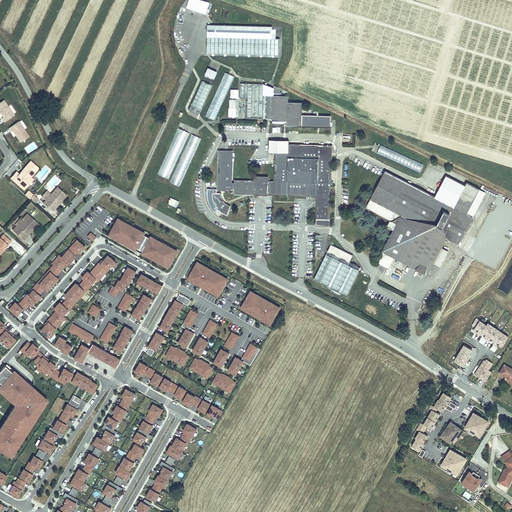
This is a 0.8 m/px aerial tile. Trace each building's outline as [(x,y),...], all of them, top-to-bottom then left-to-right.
[(206,14),(210,2),(203,0),(188,0),(186,7),(206,14)] [(276,39),(276,34),(272,34),(272,29),(272,26),(216,25),(216,37),(208,37),(208,53),(280,55),(280,39),(276,39)] [(214,78),(217,71),(208,67),(205,74),(214,78)] [(226,72),(206,113),(215,118),(235,76),(226,72)] [(205,79),(191,106),(200,111),(213,83),(205,79)] [(241,83),(241,99),(249,99),(249,119),(267,120),(268,91),(274,91),(274,87),(264,83),(241,83)] [(329,126),(329,114),(301,114),(301,101),(286,101),(286,91),(274,91),(273,120),(273,124),(285,124),(285,122),(289,122),(289,126),(329,126)] [(4,98),(0,100),(0,109),(0,110),(4,115),(2,116),(5,120),(14,113),(4,98)] [(19,120),(9,126),(11,130),(13,129),(16,134),(21,140),(29,135),(19,120)] [(168,178),(189,132),(179,127),(158,173),(168,178)] [(179,186),(201,138),(192,134),(170,181),(179,186)] [(351,143),(351,134),(343,134),(343,143),(351,143)] [(318,193),(318,217),(330,217),(331,170),(331,144),(294,144),(294,146),(288,146),(289,140),(269,140),(269,152),(275,152),(275,165),(274,180),(268,180),(268,176),(256,176),(256,180),(235,180),(235,183),(232,183),(233,165),(233,149),(231,149),(231,145),(224,145),(224,149),(219,149),(218,190),(232,190),(232,187),(235,187),(235,193),(255,193),(312,193),(312,186),(318,186),(318,193)] [(25,148),(28,153),(37,149),(34,143),(25,148)] [(420,172),(423,163),(380,145),(377,154),(420,172)] [(16,171),(11,176),(23,187),(26,184),(32,178),(30,176),(32,173),(38,167),(31,160),(22,170),(23,171),(20,174),(19,173),(16,171)] [(382,250),(406,262),(427,274),(433,262),(439,252),(442,246),(446,238),(458,245),(465,232),(474,216),(468,213),(480,190),(467,183),(455,206),(387,169),(366,207),(391,220),(394,228),(382,250)] [(43,202),(52,210),(55,206),(54,205),(59,200),(60,201),(66,194),(57,186),(43,202)] [(486,193),(480,190),(468,213),(474,216),(480,205),(486,193)] [(33,193),(30,197),(35,201),(38,198),(33,193)] [(221,193),(212,193),(212,194),(213,196),(214,201),(215,203),(217,207),(220,210),(224,213),(228,215),(231,207),(227,205),(225,203),(222,199),(221,196),(221,193)] [(170,196),(167,202),(176,206),(179,201),(170,196)] [(15,224),(13,227),(18,232),(17,233),(22,238),(27,233),(26,232),(30,226),(32,228),(37,222),(27,212),(20,219),(15,224)] [(169,246),(162,242),(161,244),(155,241),(157,239),(151,236),(150,238),(144,235),(145,233),(139,230),(138,232),(133,229),(134,227),(129,224),(128,226),(123,223),(124,221),(118,218),(110,233),(117,237),(116,239),(119,241),(120,239),(125,241),(124,244),(131,248),(132,245),(139,249),(145,253),(144,255),(152,259),(153,257),(158,259),(157,262),(163,265),(164,263),(169,266),(175,255),(173,254),(174,252),(168,248),(169,246)] [(3,233),(0,235),(0,250),(10,239),(3,233)] [(79,252),(85,245),(77,239),(74,242),(69,248),(75,253),(78,251),(79,252)] [(484,239),(479,251),(488,255),(493,242),(484,239)] [(331,244),(314,278),(347,294),(360,267),(349,262),(353,254),(331,244)] [(178,251),(169,246),(168,248),(174,252),(173,254),(175,255),(178,251)] [(448,250),(442,246),(439,252),(445,255),(448,251),(448,250)] [(72,256),(75,253),(69,248),(66,251),(62,256),(68,262),(69,263),(74,258),(72,256)] [(382,250),(376,261),(387,268),(392,259),(396,261),(389,274),(398,278),(406,262),(382,250)] [(439,252),(433,262),(440,266),(441,263),(445,255),(439,252)] [(58,272),(68,262),(62,256),(60,255),(59,254),(58,255),(52,262),(54,263),(51,266),(58,272)] [(112,265),(115,261),(108,254),(103,260),(102,259),(99,262),(105,267),(108,269),(112,265)] [(475,259),(464,278),(471,282),(482,264),(475,259)] [(105,272),(103,270),(105,267),(99,262),(90,272),(95,277),(95,278),(96,279),(98,280),(105,272)] [(197,264),(190,277),(195,279),(193,282),(201,286),(202,284),(207,287),(206,289),(215,294),(216,291),(220,293),(227,280),(222,278),(224,276),(217,272),(215,274),(209,270),(211,268),(203,264),(202,266),(197,264)] [(51,283),(57,277),(55,275),(58,272),(51,266),(43,275),(51,283)] [(129,284),(136,271),(128,266),(121,280),(119,279),(115,286),(113,285),(109,292),(116,296),(120,289),(123,290),(127,284),(129,284)] [(90,284),(95,278),(95,277),(90,272),(87,270),(81,276),(84,279),(81,282),(88,288),(91,284),(90,284)] [(163,285),(142,273),(138,281),(158,293),(163,285)] [(46,289),(51,283),(43,275),(41,278),(43,279),(39,283),(38,282),(35,285),(42,291),(44,288),(46,289)] [(85,291),(88,288),(81,282),(78,285),(76,282),(70,288),(80,297),(82,294),(80,293),(83,289),(85,291)] [(39,294),(42,291),(35,285),(32,288),(33,289),(29,294),(35,300),(37,301),(41,296),(39,294)] [(77,299),(80,297),(70,288),(65,294),(68,297),(65,300),(71,306),(74,303),(73,301),(76,298),(77,299)] [(86,303),(95,295),(90,290),(82,299),(86,303)] [(130,303),(133,296),(126,292),(123,299),(130,303)] [(33,302),(35,300),(29,294),(28,293),(20,301),(27,307),(29,304),(31,305),(33,302)] [(144,312),(152,298),(144,293),(136,307),(130,318),(135,321),(137,317),(140,318),(144,311),(144,312)] [(180,293),(177,299),(188,305),(191,300),(180,293)] [(272,323),(280,310),(275,307),(276,305),(269,301),(268,303),(262,299),(263,297),(256,293),(255,295),(250,293),(243,305),(247,308),(245,310),(253,315),(254,313),(260,316),(259,318),(266,322),(268,320),(272,323)] [(217,298),(211,294),(208,300),(214,303),(217,298)] [(68,309),(71,306),(65,300),(62,303),(60,301),(54,308),(56,310),(62,314),(68,309)] [(172,325),(179,311),(180,311),(184,304),(176,300),(172,307),(172,306),(164,320),(160,327),(168,332),(172,325)] [(24,310),(27,307),(20,301),(18,304),(15,301),(13,304),(9,308),(17,315),(22,308),(24,310)] [(96,316),(99,311),(97,309),(98,307),(93,304),(89,311),(96,316)] [(58,325),(65,317),(63,315),(62,314),(56,310),(47,320),(53,326),(55,323),(58,325)] [(189,330),(198,314),(191,310),(182,326),(186,329),(189,330)] [(509,334),(476,317),(469,329),(503,347),(509,334)] [(51,333),(55,328),(53,326),(47,320),(44,323),(46,324),(41,330),(48,336),(51,333)] [(210,337),(217,324),(210,320),(203,333),(210,337)] [(14,339),(11,336),(4,330),(5,328),(2,326),(4,324),(0,321),(0,339),(1,341),(0,341),(0,343),(2,345),(4,343),(7,346),(14,339)] [(74,334),(78,327),(72,323),(68,330),(74,334)] [(121,351),(129,337),(128,337),(132,330),(124,326),(121,333),(113,347),(121,351)] [(82,338),(86,331),(78,327),(74,334),(82,338)] [(105,342),(110,332),(105,329),(99,338),(105,342)] [(186,347),(194,333),(189,330),(186,329),(179,343),(186,347)] [(89,342),(93,335),(86,331),(82,338),(89,342)] [(157,350),(165,337),(157,332),(149,346),(157,350)] [(231,350),(239,336),(232,332),(224,346),(231,350)] [(67,353),(72,346),(65,342),(66,340),(59,336),(55,344),(61,347),(60,349),(67,353)] [(201,355),(209,342),(201,337),(193,351),(201,355)] [(65,382),(70,372),(63,368),(60,372),(57,370),(54,367),(55,366),(48,361),(47,362),(41,356),(42,355),(36,350),(37,348),(31,343),(30,344),(26,341),(19,349),(23,352),(25,350),(28,353),(34,358),(32,360),(35,363),(34,364),(37,366),(40,370),(41,368),(45,371),(51,377),(56,380),(57,377),(65,382)] [(119,359),(92,343),(89,348),(82,344),(74,357),(82,362),(88,351),(115,366),(119,359)] [(250,365),(260,349),(251,344),(241,360),(250,365)] [(464,366),(473,349),(462,344),(454,361),(464,366)] [(183,366),(189,356),(185,353),(185,352),(177,347),(176,348),(172,346),(166,356),(183,366)] [(221,367),(229,354),(222,349),(214,363),(221,367)] [(236,376),(243,362),(236,357),(228,371),(236,376)] [(207,378),(213,368),(209,366),(209,365),(201,360),(200,361),(196,358),(190,368),(207,378)] [(486,381),(492,372),(489,370),(493,363),(484,358),(474,374),(486,381)] [(145,370),(147,366),(140,362),(135,371),(142,375),(143,373),(145,370)] [(12,447),(43,400),(3,365),(0,369),(0,368),(0,387),(12,398),(16,401),(18,403),(8,419),(0,430),(0,449),(3,452),(5,449),(9,452),(11,454),(15,448),(12,447)] [(511,369),(504,365),(499,373),(505,377),(506,376),(508,378),(508,379),(507,381),(511,384),(511,369)] [(157,386),(163,377),(155,373),(156,372),(152,369),(148,377),(152,379),(150,382),(157,386)] [(180,378),(181,373),(171,369),(169,374),(180,378)] [(77,385),(83,375),(76,371),(74,374),(70,372),(66,380),(69,382),(70,381),(77,385)] [(230,393),(236,383),(232,380),(232,379),(223,374),(223,375),(218,373),(213,383),(230,393)] [(90,380),(90,379),(83,375),(77,385),(84,389),(90,380)] [(171,392),(175,385),(171,383),(172,382),(165,378),(159,387),(166,391),(167,390),(171,392)] [(91,394),(97,384),(90,380),(84,389),(84,390),(91,394)] [(181,400),(186,390),(179,386),(179,387),(175,385),(171,392),(175,394),(174,396),(181,400)] [(0,391),(10,400),(12,398),(0,387),(0,391)] [(131,401),(135,394),(126,388),(121,396),(127,399),(131,401)] [(195,405),(199,398),(195,396),(195,397),(188,393),(182,402),(189,407),(191,403),(195,405)] [(447,405),(449,401),(451,397),(443,393),(439,400),(446,404),(447,405)] [(76,407),(81,399),(72,394),(67,402),(76,407)] [(205,413),(210,404),(203,400),(203,401),(199,398),(195,405),(199,408),(198,409),(205,413)] [(444,408),(446,404),(439,400),(438,399),(434,407),(437,409),(441,411),(443,408),(444,408)] [(10,415),(18,403),(16,401),(7,414),(10,415)] [(71,416),(76,409),(66,403),(62,411),(66,413),(70,415),(71,416)] [(162,410),(153,404),(149,411),(158,417),(162,410)] [(122,418),(126,410),(117,405),(112,412),(122,418)] [(219,419),(223,412),(219,410),(212,405),(207,415),(214,419),(215,417),(219,419)] [(435,412),(437,409),(434,407),(431,405),(429,408),(432,410),(428,417),(435,422),(437,418),(439,414),(435,412)] [(66,420),(69,416),(65,414),(62,412),(59,416),(66,420)] [(153,421),(155,417),(148,413),(146,417),(153,421)] [(488,421),(481,417),(480,418),(473,413),(469,420),(470,421),(465,428),(473,432),(480,436),(485,429),(484,428),(488,421)] [(118,422),(121,418),(114,414),(112,418),(110,417),(108,416),(104,423),(113,429),(117,422),(118,422)] [(61,432),(66,425),(64,424),(66,420),(59,416),(57,420),(56,419),(52,427),(61,432)] [(149,433),(153,426),(151,425),(153,421),(146,417),(144,421),(143,420),(139,427),(149,433)] [(435,422),(428,417),(423,424),(420,423),(418,426),(425,430),(427,426),(431,429),(433,426),(433,425),(435,422)] [(416,423),(413,421),(404,436),(407,438),(416,423)] [(453,445),(453,444),(451,442),(456,436),(458,437),(463,431),(451,422),(441,436),(453,445)] [(110,443),(116,432),(103,424),(101,428),(105,430),(103,434),(104,434),(102,438),(110,443)] [(192,437),(196,429),(187,424),(183,431),(184,432),(182,436),(189,440),(191,436),(192,437)] [(425,430),(418,426),(416,429),(419,431),(415,439),(416,439),(423,443),(425,439),(425,440),(427,436),(423,433),(425,430)] [(54,439),(56,435),(60,437),(62,434),(49,427),(43,438),(51,442),(53,439),(54,439)] [(144,441),(146,437),(150,439),(152,436),(139,429),(132,440),(141,444),(143,441),(144,441)] [(105,450),(109,443),(96,436),(93,443),(105,450)] [(187,444),(189,440),(182,436),(180,440),(176,438),(172,445),(181,451),(186,443),(187,444)] [(423,443),(416,439),(412,446),(419,451),(422,447),(424,444),(423,443)] [(49,453),(53,446),(42,440),(38,447),(49,453)] [(140,457),(144,450),(135,444),(131,451),(130,451),(127,454),(135,458),(137,455),(140,457)] [(182,453),(170,446),(166,453),(178,460),(182,453)] [(97,456),(101,450),(95,447),(91,453),(97,456)] [(40,459),(44,453),(38,449),(34,455),(40,459)] [(461,466),(466,458),(458,454),(458,455),(450,450),(445,458),(446,458),(442,466),(449,471),(450,470),(458,474),(462,467),(461,466)] [(511,454),(510,451),(501,458),(508,467),(504,470),(504,472),(506,472),(505,475),(503,474),(499,483),(508,487),(511,479),(511,454)] [(94,466),(98,459),(89,453),(84,460),(86,461),(90,464),(94,466)] [(129,470),(134,463),(132,463),(135,458),(127,454),(125,458),(124,458),(120,465),(129,470)] [(37,468),(42,461),(32,456),(28,463),(27,462),(25,466),(32,470),(34,466),(37,468)] [(171,466),(175,460),(169,456),(165,462),(171,466)] [(168,480),(172,472),(174,469),(161,461),(159,465),(163,467),(161,471),(162,471),(160,475),(168,480)] [(30,474),(32,470),(25,466),(23,470),(22,469),(17,476),(27,482),(31,474),(30,474)] [(127,480),(131,473),(119,466),(115,473),(127,480)] [(88,475),(91,471),(83,467),(81,470),(80,470),(78,469),(74,476),(83,481),(87,474),(88,475)] [(473,495),(482,477),(469,470),(461,483),(469,488),(467,491),(473,495)] [(119,486),(122,480),(116,476),(113,482),(119,486)] [(163,488),(167,481),(158,476),(154,483),(155,483),(153,486),(160,490),(162,487),(163,488)] [(81,491),(85,484),(73,477),(69,484),(81,491)] [(20,490),(22,486),(21,486),(23,482),(16,478),(14,482),(12,480),(10,484),(11,485),(7,491),(15,496),(19,490),(20,490)] [(114,494),(116,490),(120,492),(122,489),(109,481),(102,492),(111,497),(113,493),(114,494)] [(155,501),(159,494),(158,494),(160,490),(153,486),(151,490),(150,489),(146,496),(155,501)] [(74,497),(78,491),(72,488),(68,494),(74,497)] [(71,511),(77,500),(64,493),(62,496),(66,498),(64,502),(62,506),(71,511)] [(108,505),(111,499),(105,495),(102,502),(108,505)] [(100,511),(108,511),(110,509),(98,502),(94,509),(100,511)] [(146,511),(150,507),(149,507),(142,503),(140,502),(136,509),(138,510),(136,511),(146,511)]
